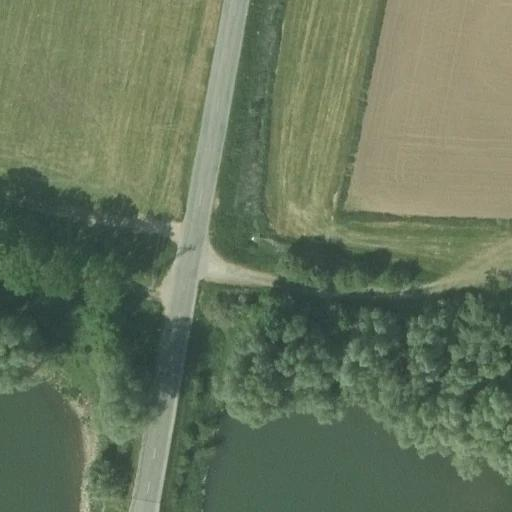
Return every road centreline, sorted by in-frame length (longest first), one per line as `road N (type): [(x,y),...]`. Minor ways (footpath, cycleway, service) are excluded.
road 1 (tertiary): [(241,0),(146,511)]
road 2 (track): [(191,258),(445,282),(511,269)]
road 3 (track): [(184,302),(0,262)]
